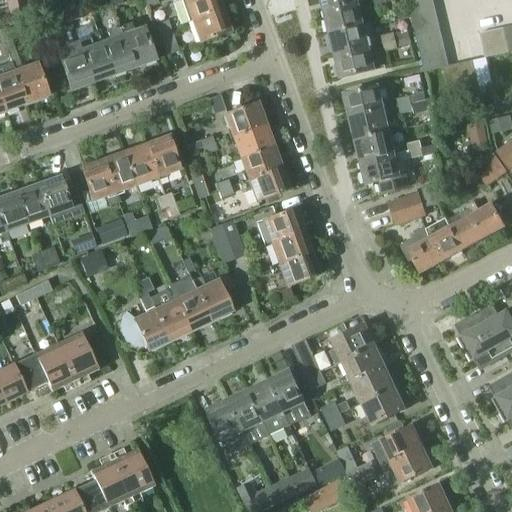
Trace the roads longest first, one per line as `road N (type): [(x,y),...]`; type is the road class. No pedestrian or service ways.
road 1 (residential): [(0,468),(368,292)]
road 2 (residential): [(0,159),(272,60)]
road 3 (residential): [(404,312),(497,511)]
road 4 (residential): [(300,0),(343,178),(334,211)]
road 5 (residential): [(334,211),(272,60)]
road 6 (residential): [(404,312),(511,252)]
